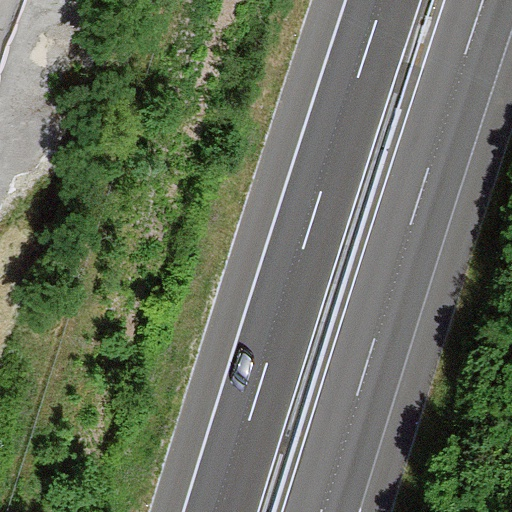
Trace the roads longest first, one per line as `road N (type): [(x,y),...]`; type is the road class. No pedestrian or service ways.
road 1 (motorway): [(381,0),(217,511)]
road 2 (motorway): [(322,511),(484,0)]
